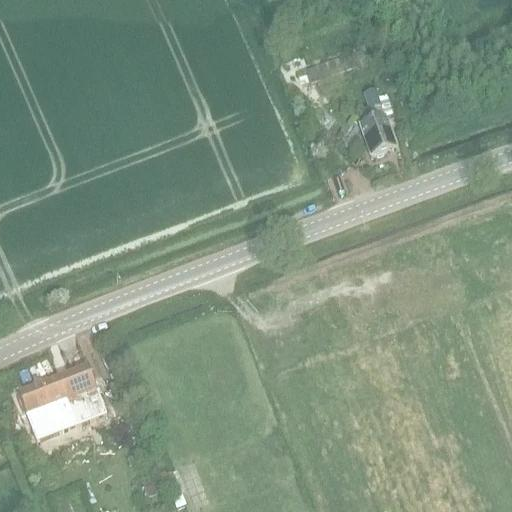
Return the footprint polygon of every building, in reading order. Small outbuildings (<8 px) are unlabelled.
[(305,72),(310,87),(359,70),(356,62),(353,55),(305,72)] [(363,96),(369,112),(380,108),(375,92),(363,96)] [(359,128),(370,159),(395,151),(384,119),(359,128)] [(70,413),(98,402),(84,367),(56,378),(17,394),(30,429),(70,413)] [(172,475),(159,480),(168,502),(171,500),(180,497),(172,475)] [(142,485),(147,499),(159,495),(154,481),(142,485)] [(180,497),(171,500),(175,511),(184,507),(180,497)]
